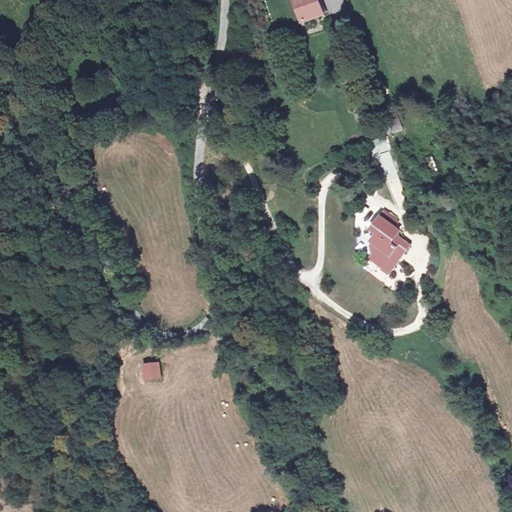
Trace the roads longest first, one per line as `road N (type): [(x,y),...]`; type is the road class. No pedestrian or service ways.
road 1 (unclassified): [(0,141),(78,218),(147,328),(197,333),(214,288),(197,211),(198,162),(226,0)]
road 2 (track): [(302,279),(319,263),(322,192),(332,176),(405,218)]
